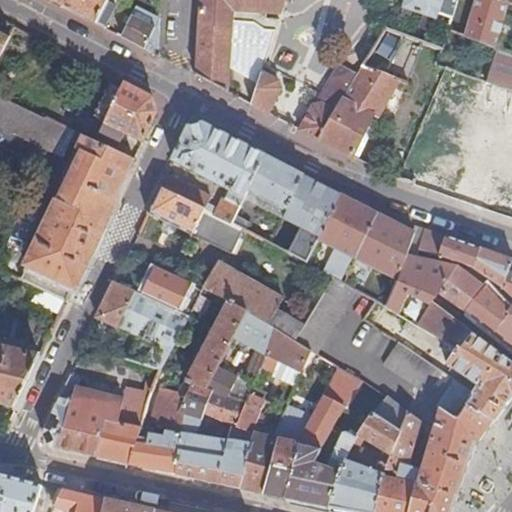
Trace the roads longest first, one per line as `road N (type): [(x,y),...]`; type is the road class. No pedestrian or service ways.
road 1 (residential): [(10,460),(187,98)]
road 2 (tertiary): [(187,98),(316,165),(511,239)]
road 3 (residential): [(240,511),(10,460)]
road 4 (tertiary): [(0,2),(175,93)]
